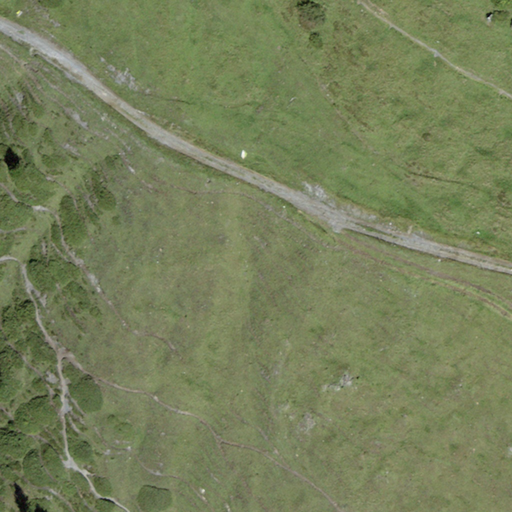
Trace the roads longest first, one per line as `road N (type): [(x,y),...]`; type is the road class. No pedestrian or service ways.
road 1 (track): [(511,274),(308,209),(193,156),(0,27)]
road 2 (track): [(308,209),(332,243),(511,325)]
